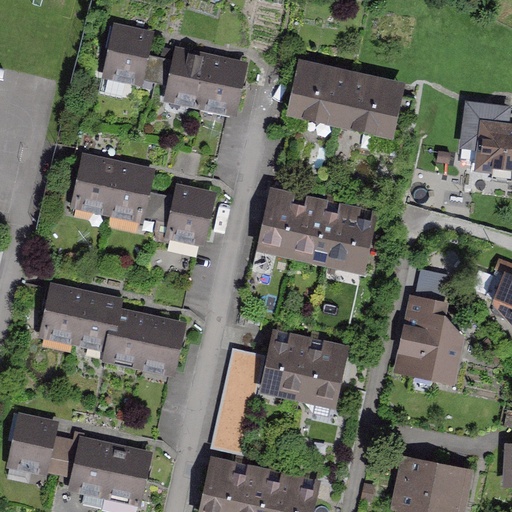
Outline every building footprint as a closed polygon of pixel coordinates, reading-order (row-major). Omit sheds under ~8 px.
[(116,31),(108,68),(149,77),(155,54),(158,39),(116,31)] [(204,99),(215,53),(183,44),(178,60),(172,83),(170,91),(204,99)] [(240,109),(252,62),(215,53),(204,99),(240,109)] [(178,60),(155,54),(149,77),(172,83),(178,60)] [(341,126),(353,70),(303,59),(291,115),(341,126)] [(400,138),(411,81),(353,70),(341,126),(400,138)] [(511,178),(511,120),(511,121),(511,109),(511,105),(466,100),(460,145),(481,148),(477,175),(511,178)] [(198,126),(221,131),(224,119),(201,114),(198,126)] [(195,140),(217,146),(221,131),(198,126),(195,140)] [(192,154),(214,159),(217,146),(195,140),(193,151),(192,154)] [(192,154),(193,151),(176,147),(172,165),(188,169),(192,154)] [(109,214),(120,159),(82,151),(70,206),(109,214)] [(211,174),(214,159),(192,154),(188,169),(211,174)] [(151,191),(156,166),(120,159),(109,214),(145,221),(146,216),(151,191)] [(166,226),(207,235),(217,190),(176,181),(172,196),(167,220),(166,226)] [(296,258),(309,196),(273,188),(260,250),(296,258)] [(172,196),(151,191),(146,216),(167,220),(172,196)] [(328,265),(341,203),(309,196),(296,258),(328,265)] [(367,273),(380,212),(341,203),(328,265),(367,273)] [(172,246),(194,252),(197,239),(175,234),(172,246)] [(192,262),(194,252),(172,246),(170,257),(192,262)] [(170,257),(165,274),(187,279),(192,262),(170,257)] [(185,290),(187,279),(165,274),(163,284),(185,290)] [(511,316),(511,275),(510,275),(498,310),(511,316)] [(77,342),(89,289),(54,280),(41,334),(77,342)] [(182,302),(185,290),(163,284),(160,296),(182,302)] [(124,308),(126,298),(89,289),(77,342),(114,351),(124,308)] [(472,306),(411,295),(398,372),(459,382),(472,306)] [(112,359),(148,367),(159,315),(124,308),(114,351),(112,359)] [(180,374),(193,323),(159,315),(148,367),(180,374)] [(309,399),(322,341),(278,332),(265,389),(309,399)] [(342,406),(354,348),(322,341),(309,399),(342,406)] [(232,349),(230,360),(263,367),(265,356),(232,349)] [(263,367),(230,360),(228,373),(260,380),(263,367)] [(141,371),(137,384),(166,391),(169,377),(141,371)] [(260,380),(228,373),(225,385),(258,391),(260,380)] [(166,391),(137,384),(133,400),(162,407),(166,391)] [(258,391),(225,385),(223,398),(255,405),(258,391)] [(255,405),(223,398),(220,410),(253,416),(255,405)] [(162,407),(133,400),(130,416),(158,423),(162,407)] [(253,416),(220,410),(218,422),(250,428),(253,416)] [(66,423),(23,413),(12,458),(55,468),(66,423)] [(158,423),(130,416),(126,430),(154,437),(158,423)] [(250,428),(218,422),(215,435),(248,441),(250,428)] [(116,488),(127,444),(88,434),(77,479),(116,488)] [(248,441),(215,435),(213,447),(245,454),(248,441)] [(149,497),(160,453),(127,444),(116,488),(149,497)] [(239,511),(252,463),(215,454),(201,511),(239,511)] [(413,511),(463,511),(472,469),(405,457),(395,509),(413,511)] [(275,511),(285,471),(252,463),(239,511),(275,511)] [(319,511),(327,480),(285,471),(275,511),(319,511)]
